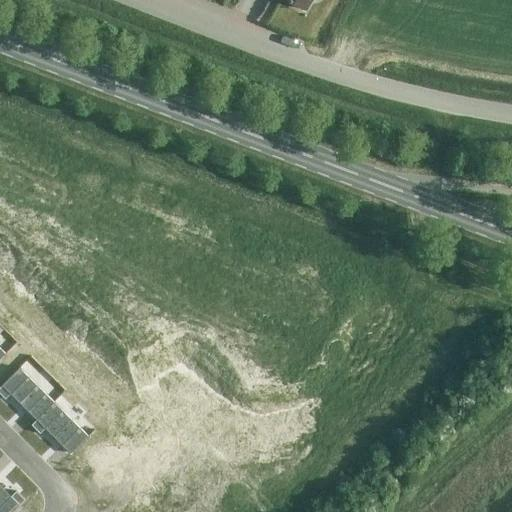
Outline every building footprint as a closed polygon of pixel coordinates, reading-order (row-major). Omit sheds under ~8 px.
[(289,0),(290,0),(306,9),(311,0),(289,0)] [(19,362),(1,380),(9,388),(35,414),(53,397),(19,362)] [(1,380),(0,380),(0,389),(4,394),(9,388),(1,380)] [(53,397),(35,414),(44,423),(70,448),(87,431),(53,397)] [(35,414),(30,419),(38,428),(44,423),(35,414)] [(0,480),(0,511),(6,511),(19,499),(10,491),(0,480)] [(16,485),(10,491),(19,499),(24,494),(16,485)]
